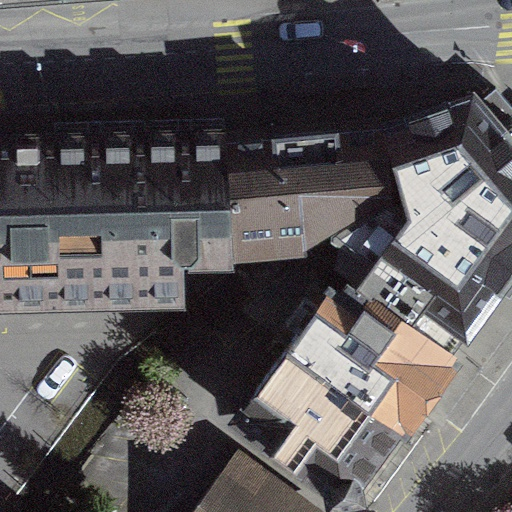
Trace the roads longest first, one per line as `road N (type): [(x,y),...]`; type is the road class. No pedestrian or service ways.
road 1 (secondary): [(0,63),(506,28)]
road 2 (residential): [(511,418),(434,511)]
